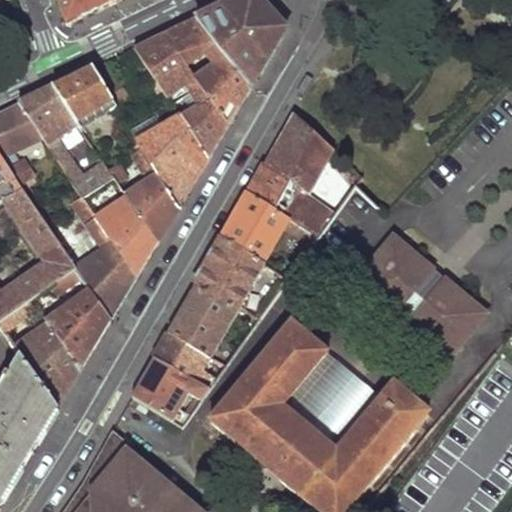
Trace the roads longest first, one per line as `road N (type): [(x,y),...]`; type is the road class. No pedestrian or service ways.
road 1 (tertiary): [(30,511),(294,71),(328,0)]
road 2 (tertiary): [(52,61),(187,0)]
